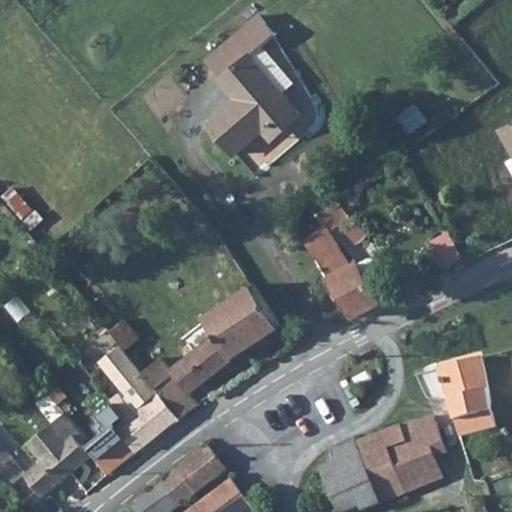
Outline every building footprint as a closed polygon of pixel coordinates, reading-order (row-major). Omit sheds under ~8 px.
[(190,51),(192,54),(241,11),(238,8),(190,51)] [(205,69),(231,46),(253,26),(241,11),(192,54),(205,69)] [(268,88),(231,46),(205,69),(207,70),(204,73),(217,89),(192,113),(212,138),(268,88)] [(283,105),(268,88),(212,138),(218,144),(252,114),(261,124),(283,105)] [(507,156),(494,158),(511,202),(511,106),(508,101),(483,110),(507,156)] [(353,272),(340,251),(334,255),(309,213),(294,224),(331,293),(336,303),(364,289),(353,272)] [(350,244),(340,251),(353,272),(363,266),(364,261),(354,246),(350,244)] [(267,313),(241,271),(195,303),(207,325),(219,345),(267,313)] [(92,321),(70,340),(81,353),(103,334),(92,321)] [(207,325),(159,356),(172,377),(178,373),(219,345),(207,325)] [(90,363),(112,345),(103,334),(81,353),(90,363)] [(143,340),(121,355),(136,372),(156,359),(143,340)] [(168,410),(136,372),(121,355),(112,345),(90,363),(92,366),(121,401),(119,403),(117,402),(116,402),(115,404),(117,405),(113,409),(103,416),(126,442),(127,444),(168,410)] [(172,377),(159,356),(156,359),(136,372),(168,410),(189,393),(178,373),(172,377)] [(439,376),(451,403),(490,392),(482,364),(439,376)] [(100,382),(94,387),(100,394),(106,389),(100,382)] [(57,389),(49,396),(55,403),(63,412),(70,406),(57,389)] [(106,389),(100,394),(113,409),(117,405),(115,404),(116,402),(117,402),(106,389)] [(451,403),(461,428),(496,418),(490,392),(451,403)] [(77,431),(102,462),(126,442),(103,416),(113,409),(100,394),(82,409),(91,420),(77,431)] [(37,484),(82,445),(70,430),(75,427),(70,420),(63,412),(55,403),(20,433),(35,450),(19,464),(37,484)] [(448,453),(439,434),(431,417),(400,424),(404,443),(368,452),(362,433),(348,436),(378,510),(416,495),(416,493),(410,478),(437,468),(434,458),(448,453)] [(466,442),(499,432),(496,418),(461,428),(466,442)] [(404,443),(400,424),(362,433),(368,452),(404,443)] [(358,511),(372,511),(378,510),(348,436),(329,441),(336,469),(317,475),(333,511),(355,511),(358,511)] [(2,442),(0,444),(0,469),(1,471),(16,458),(2,442)] [(226,473),(210,447),(159,483),(177,507),(226,473)] [(443,483),(437,468),(410,478),(416,493),(443,483)] [(170,511),(177,507),(159,483),(126,506),(130,511),(170,511)] [(211,511),(250,511),(231,486),(206,504),(211,511)]
